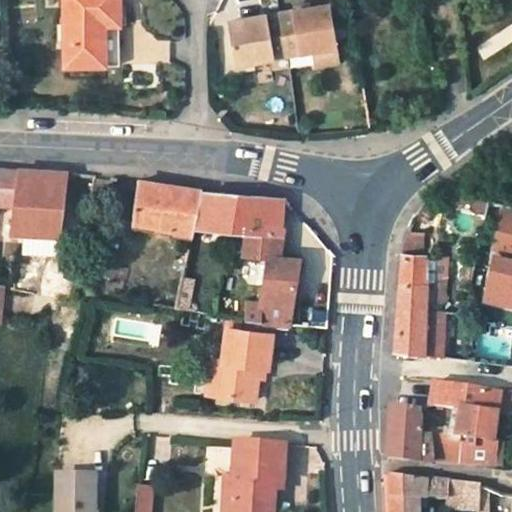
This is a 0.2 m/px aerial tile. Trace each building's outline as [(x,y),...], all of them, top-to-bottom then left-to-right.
[(118,0),(64,0),(65,66),(105,65),(104,19),(119,19),(118,0)] [(328,6),(229,22),(235,64),(313,52),(315,65),(337,62),(328,6)] [(119,65),(119,19),(104,19),(105,65),(119,65)] [(307,67),(315,65),(313,52),(305,53),(307,67)] [(358,129),(367,128),(366,118),(357,119),(358,129)] [(0,204),(15,205),(11,233),(60,236),(67,173),(0,167),(0,204)] [(136,226),(192,238),(201,191),(141,182),(136,226)] [(451,189),(449,197),(472,202),(474,194),(451,189)] [(199,225),(249,230),(264,232),(265,224),(282,226),(284,200),(282,198),(206,192),(199,225)] [(511,202),(505,201),(494,252),(501,253),(499,261),(494,260),(486,295),(511,301),(511,202)] [(245,254),(270,259),(262,303),(244,301),(242,318),(246,318),(276,322),(290,324),(301,260),(281,257),(284,234),(281,233),(282,226),(265,224),(264,232),(249,230),(245,254)] [(426,233),(407,231),(406,238),(403,275),(400,306),(427,308),(427,256),(425,256),(426,233)] [(54,256),(55,241),(24,239),(23,254),(54,256)] [(475,269),(467,267),(466,275),(473,276),(475,269)] [(194,286),(183,284),(178,308),(190,310),(194,286)] [(425,353),(427,308),(400,306),(396,348),(425,353)] [(444,310),(427,308),(425,353),(426,354),(443,356),(444,310)] [(246,318),(244,330),(228,329),(223,364),(218,363),(215,393),(256,400),(260,378),(261,368),(269,369),(276,322),(246,318)] [(218,363),(213,362),(208,392),(215,393),(218,363)] [(267,379),(269,369),(261,368),(260,378),(267,379)] [(498,411),(500,392),(436,381),(434,395),(433,404),(455,407),(452,437),(434,435),(435,460),(498,464),(499,447),(500,441),(495,441),(498,411)] [(511,413),(511,391),(500,392),(498,411),(511,413)] [(422,421),(421,410),(391,404),(389,436),(387,456),(422,461),(435,460),(434,435),(421,433),(422,421)] [(284,480),(286,445),(236,442),(234,478),(233,511),(273,511),(275,490),(275,480),(284,480)] [(420,511),(421,497),(449,501),(449,482),(387,473),(388,511),(420,511)] [(94,511),(96,475),(59,474),(58,511),(94,511)] [(233,511),(234,478),(227,477),(225,511),(233,511)] [(284,490),(284,480),(275,480),(275,490),(284,490)] [(480,509),(481,485),(463,484),(449,482),(449,501),(449,508),(480,509)] [(137,486),(135,511),(150,511),(152,487),(137,486)]
